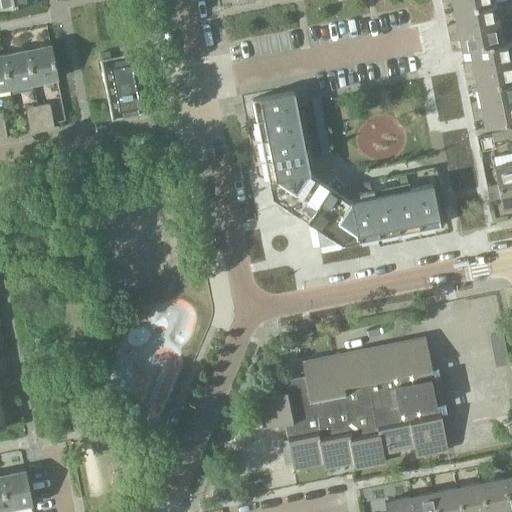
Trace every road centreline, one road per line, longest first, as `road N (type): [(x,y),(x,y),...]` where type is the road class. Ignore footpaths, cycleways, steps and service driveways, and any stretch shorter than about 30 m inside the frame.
road 1 (residential): [(251,306),(511,252)]
road 2 (residential): [(0,164),(215,122)]
road 3 (residential): [(176,511),(251,306)]
road 4 (residential): [(251,306),(215,122)]
road 5 (residential): [(215,122),(190,0)]
